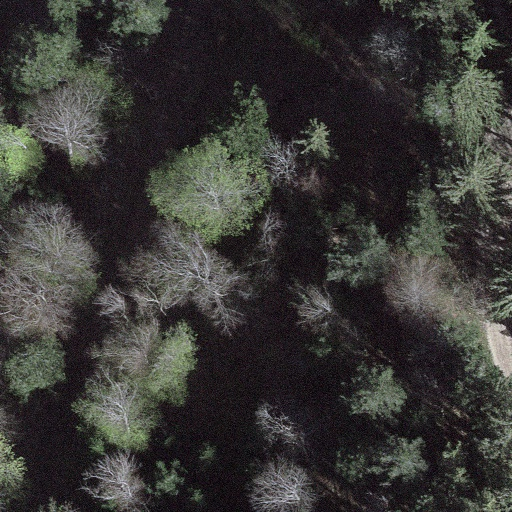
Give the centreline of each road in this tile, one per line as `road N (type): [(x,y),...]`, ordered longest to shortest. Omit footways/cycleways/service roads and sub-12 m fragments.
road 1 (track): [(34,511),(114,300),(167,107),(209,0)]
road 2 (track): [(493,0),(511,244)]
